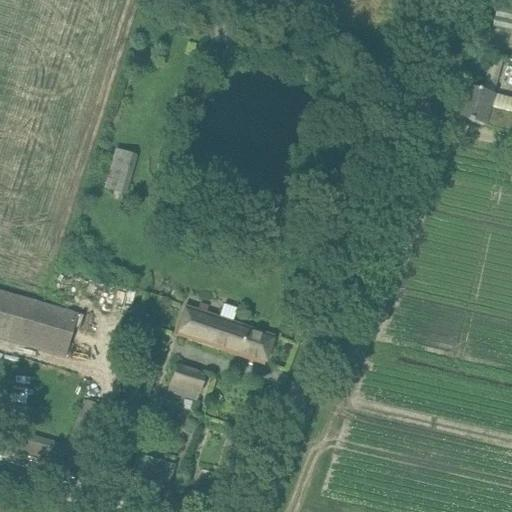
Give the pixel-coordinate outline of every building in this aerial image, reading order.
[(466,86),(457,118),(511,133),(511,118),(488,111),(493,94),(488,93),(485,92),(482,91),(466,86)] [(114,150),(103,190),(125,197),(136,156),(114,150)] [(0,291),(0,337),(64,357),(77,314),(0,291)] [(264,365),(274,337),(185,307),(175,335),(264,365)] [(175,367),(166,391),(195,401),(204,377),(175,367)] [(131,429),(136,412),(142,415),(154,375),(136,371),(126,402),(115,399),(108,422),(131,429)] [(75,471),(97,406),(83,400),(65,446),(5,429),(0,442),(0,447),(12,451),(10,457),(17,459),(16,465),(27,468),(30,457),(75,471)] [(167,491),(174,464),(134,453),(127,481),(167,491)]
